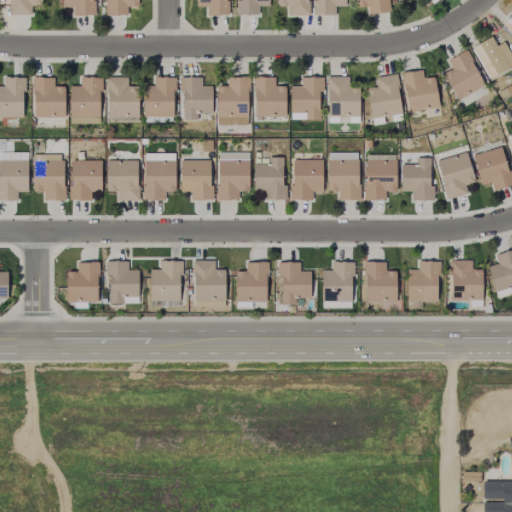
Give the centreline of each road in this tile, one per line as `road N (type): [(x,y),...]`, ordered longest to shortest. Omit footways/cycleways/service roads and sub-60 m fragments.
road 1 (residential): [(0,231),(414,231),(511,217)]
road 2 (secondary): [(511,342),(0,343)]
road 3 (residential): [(0,46),(373,46),(415,39),(481,0)]
road 4 (residential): [(447,511),(451,342)]
